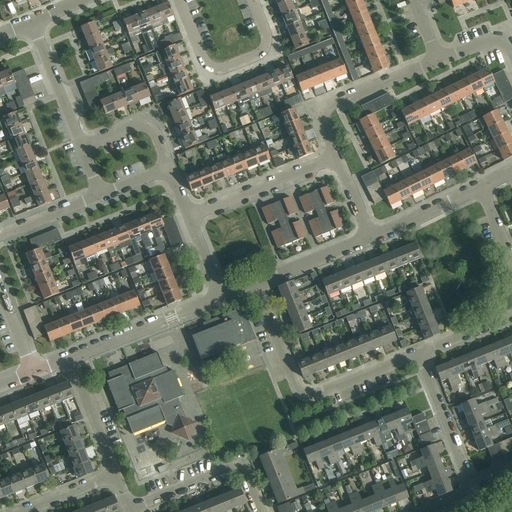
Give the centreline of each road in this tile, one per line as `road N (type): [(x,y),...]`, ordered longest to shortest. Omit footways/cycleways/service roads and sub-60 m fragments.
road 1 (residential): [(418,357),(307,399),(252,286)]
road 2 (residential): [(179,0),(205,61),(223,73),(262,57),(268,34),(254,0)]
road 3 (residential): [(337,160),(323,122),(330,103),(437,60)]
road 4 (residential): [(69,359),(221,298)]
road 5 (residential): [(132,510),(241,470),(262,511)]
road 6 (residential): [(189,219),(337,160)]
road 7 (residential): [(474,493),(418,357)]
road 8 (residential): [(34,22),(82,143)]
road 9 (residential): [(82,143),(149,116),(168,168)]
road 10 (residential): [(252,286),(370,238)]
road 11 (residential): [(116,477),(69,359)]
road 12 (residential): [(370,238),(484,188)]
